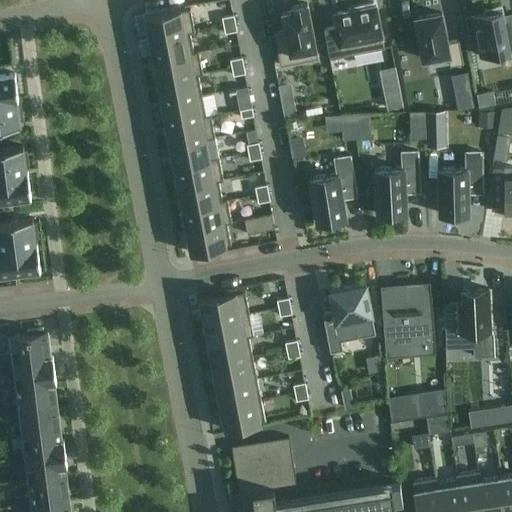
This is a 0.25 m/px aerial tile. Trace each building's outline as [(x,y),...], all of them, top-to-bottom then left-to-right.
[(329,58),(384,47),(376,6),(374,6),(373,3),(358,6),(359,9),(333,14),(335,26),(324,29),(329,58)] [(318,60),(307,6),(292,9),(293,13),(282,15),(286,33),(274,35),(280,67),(318,60)] [(501,7),(484,10),(485,14),(472,16),(480,56),(508,50),(508,53),(511,52),(511,27),(505,29),(501,7)] [(149,39),(194,30),(190,8),(144,17),(149,39)] [(441,13),(415,18),(423,59),(447,54),(450,66),(463,63),(458,40),(447,42),(441,13)] [(194,19),(197,33),(215,29),(213,15),(194,19)] [(222,17),(223,25),(235,23),(233,15),(222,17)] [(225,33),(236,30),(235,23),(223,25),(225,33)] [(153,60),(198,52),(198,51),(193,51),(189,32),(194,31),(194,30),(149,39),(153,60)] [(258,49),(261,69),(270,68),(268,48),(258,49)] [(157,82),(202,73),(198,52),(153,60),(157,82)] [(242,57),(241,57),(230,59),(231,67),(243,65),(242,57)] [(243,65),(231,67),(233,75),(245,73),(243,65)] [(467,71),(451,74),(454,92),(470,89),(467,71)] [(0,100),(18,99),(14,73),(0,74),(0,100)] [(202,74),(202,73),(157,82),(161,103),(202,95),(198,75),(202,74)] [(384,89),(388,108),(402,105),(398,86),(384,89)] [(248,87),(236,90),(239,105),(251,103),(248,87)] [(493,91),(478,94),(480,107),(496,104),(493,91)] [(165,124),(210,115),(210,114),(205,115),(202,95),(161,103),(165,124)] [(18,99),(0,100),(0,126),(20,124),(19,120),(22,120),(20,103),(17,104),(17,100),(18,99)] [(294,102),(283,104),(285,116),(296,114),(294,102)] [(511,106),(503,108),(500,131),(511,132),(511,106)] [(241,117),(252,115),(253,115),(251,107),(240,110),(241,117)] [(321,107),(305,110),(307,116),(322,113),(321,107)] [(424,111),(410,112),(411,120),(424,119),(424,111)] [(425,112),(425,126),(444,125),(444,111),(425,112)] [(495,111),(480,111),(480,126),(496,126),(495,111)] [(353,114),(341,115),(343,139),(355,138),(353,114)] [(210,115),(165,124),(169,145),(214,136),(210,115)] [(509,137),(496,135),(492,158),(506,160),(509,137)] [(214,136),(169,145),(173,166),(219,158),(218,157),(215,137),(214,136)] [(246,144),(248,152),(260,150),(258,142),(246,144)] [(0,174),(27,171),(27,170),(26,170),(25,166),(29,166),(26,149),(23,150),(23,145),(0,148),(0,174)] [(249,160),(261,158),(260,150),(248,152),(249,160)] [(402,167),(375,168),(377,214),(406,212),(404,180),(419,179),(417,151),(401,151),(402,167)] [(466,167),(438,168),(439,213),(468,212),(467,180),(482,180),(481,151),(465,151),(466,167)] [(308,178),(317,223),(345,217),(339,186),(353,183),(348,155),(332,158),(335,173),(308,178)] [(173,166),(177,188),(223,179),(219,158),(173,166)] [(511,166),(504,167),(503,208),(511,208),(511,166)] [(0,200),(31,197),(27,171),(0,174),(0,200)] [(177,188),(181,209),(227,200),(227,199),(222,200),(218,181),(223,180),(223,179),(177,188)] [(255,187),(256,194),(268,192),(266,184),(255,187)] [(258,202),(269,200),(270,200),(268,192),(256,194),(258,202)] [(227,200),(181,209),(186,230),(231,221),(227,200)] [(271,214),(244,219),(247,233),(274,228),(271,214)] [(0,248),(37,243),(35,243),(35,238),(38,238),(36,222),(33,222),(32,218),(0,221),(0,248)] [(231,221),(186,230),(190,252),(231,244),(226,223),(231,222),(231,221)] [(234,250),(265,249),(265,234),(234,234),(234,250)] [(37,243),(0,248),(0,274),(40,269),(37,243)] [(395,304),(381,305),(385,356),(413,354),(413,343),(434,342),(430,281),(423,281),(416,282),(416,285),(394,286),(395,304)] [(365,283),(330,290),(333,310),(322,312),(330,352),(342,350),(341,340),(375,334),(365,283)] [(463,290),(463,302),(444,302),(446,348),(474,347),(474,330),(491,329),(489,288),(463,290)] [(203,322),(249,313),(244,291),(199,300),(203,322)] [(277,300),(278,307),(290,305),(288,297),(277,300)] [(290,305),(278,307),(280,315),(291,313),(290,305)] [(208,343),(253,334),(249,313),(203,322),(208,343)] [(0,352),(0,360),(0,363),(53,356),(53,355),(50,356),(47,331),(43,331),(42,327),(27,329),(27,333),(9,336),(11,351),(0,352)] [(253,334),(208,343),(212,364),(252,357),(248,336),(253,335),(253,334)] [(285,342),(286,350),(298,347),(297,340),(296,340),(285,342)] [(298,347),(286,350),(288,358),(299,355),(300,355),(298,347)] [(53,356),(0,363),(2,373),(14,371),(16,386),(56,381),(53,356)] [(252,357),(212,364),(216,386),(256,378),(252,357)] [(216,386),(220,407),(260,399),(256,378),(216,386)] [(56,382),(56,381),(16,386),(18,400),(5,402),(7,412),(57,406),(54,382),(56,382)] [(305,382),(304,382),(293,384),(294,392),(306,390),(305,382)] [(306,390),(294,392),(296,400),(307,398),(308,398),(306,390)] [(350,390),(341,391),(344,408),(353,406),(350,390)] [(442,390),(428,392),(432,416),(445,414),(442,390)] [(265,421),(260,399),(220,407),(224,429),(265,421)] [(511,404),(497,407),(499,422),(511,419),(511,404)] [(60,430),(57,406),(7,412),(8,422),(20,421),(22,435),(60,430)] [(426,417),(428,433),(449,429),(447,413),(445,414),(432,416),(426,417)] [(61,439),(60,430),(22,435),(24,447),(12,449),(13,459),(65,452),(63,439),(61,439)] [(487,432),(473,434),(474,445),(485,443),(488,438),(487,432)] [(412,435),(414,447),(430,445),(428,433),(412,435)] [(461,434),(451,435),(452,446),(463,444),(461,434)] [(289,436),(231,445),(241,511),(395,511),(392,488),(276,506),(273,487),(296,484),(289,436)] [(67,465),(65,452),(13,459),(14,469),(26,467),(28,479),(66,475),(64,466),(67,465)] [(484,511),(478,470),(456,474),(462,511),(484,511)] [(479,470),(478,470),(484,511),(506,511),(501,476),(480,480),(479,470)] [(436,477),(435,477),(440,511),(462,511),(456,474),(455,474),(456,478),(437,481),(436,477)] [(511,474),(501,476),(506,511),(508,511),(511,511),(511,474)] [(69,499),(66,475),(28,479),(30,494),(18,496),(19,506),(69,499)] [(417,511),(440,511),(435,477),(413,480),(417,511)] [(70,511),(69,499),(19,506),(19,511),(70,511)]
